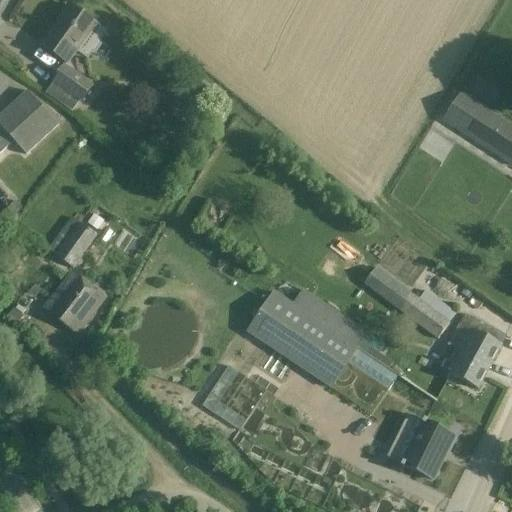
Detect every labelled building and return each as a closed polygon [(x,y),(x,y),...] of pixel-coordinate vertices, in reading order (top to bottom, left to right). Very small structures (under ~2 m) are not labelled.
[(106,34),(68,6),(57,21),(59,22),(42,47),(67,65),(76,52),(87,60),(91,55),(95,54),(100,46),(100,42),(106,34)] [(93,88),(64,67),(53,82),(82,103),(93,88)] [(0,154),(13,143),(24,156),(57,126),(40,107),(27,92),(0,117),(0,154)] [(171,110),(177,112),(184,95),(178,92),(171,110)] [(177,112),(192,119),(199,101),(184,95),(177,112)] [(511,129),(460,99),(444,127),(511,166),(511,129)] [(23,208),(15,201),(6,211),(14,218),(21,209),(23,208)] [(93,215),(87,224),(97,231),(103,222),(93,215)] [(59,235),(48,250),(56,256),(55,257),(72,269),(96,236),(79,224),(72,218),(59,235)] [(437,315),(376,269),(364,285),(437,340),(455,317),(445,310),(446,308),(443,306),(437,315)] [(104,299),(72,275),(45,310),(77,335),(104,299)] [(292,305),(354,347),(364,333),(302,291),(292,305)] [(354,347),(292,305),(273,292),(249,327),(266,338),(262,343),(329,388),(334,380),(339,383),(343,383),(347,382),(350,378),(350,374),(348,370),(344,367),(347,364),(391,394),(400,378),(354,347)] [(8,317),(7,318),(16,326),(23,318),(14,310),(8,317)] [(488,328),(465,316),(460,325),(449,344),(456,348),(448,364),(454,367),(449,376),(460,381),(477,391),(506,338),(488,328)] [(205,407),(244,431),(251,420),(224,403),(243,372),(231,365),(205,407)] [(241,411),(257,382),(243,374),(227,403),(241,411)] [(391,394),(382,411),(402,421),(418,390),(400,378),(391,394)] [(408,415),(386,458),(397,463),(402,466),(401,468),(404,469),(405,467),(432,481),(446,453),(447,453),(455,438),(426,424),(427,422),(424,421),(423,422),(423,423),(418,420),(408,415)]
